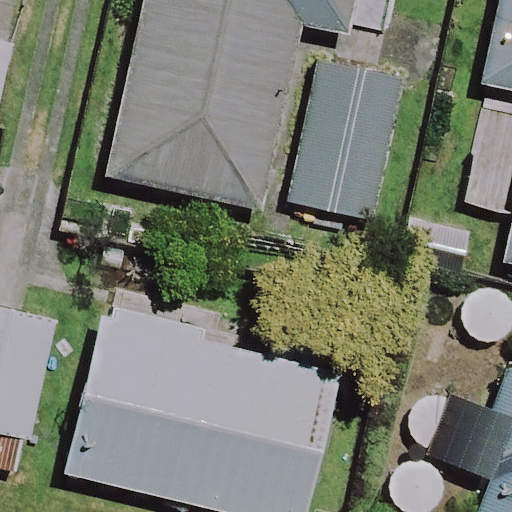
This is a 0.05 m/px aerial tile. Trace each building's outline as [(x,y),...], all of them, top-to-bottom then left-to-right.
[(359,0),(143,0),(106,179),(372,235),(405,80),(345,67),(352,36),(359,0)] [(511,0),(493,0),(473,86),(511,95),(511,193),(496,261),(511,265),(511,0)] [(0,152),(19,42),(0,38),(0,152)] [(49,320),(0,313),(0,438),(32,443),(49,320)] [(302,511),(337,378),(103,318),(63,473),(216,511),(302,511)] [(511,511),(511,369),(474,473),(491,479),(478,511),(511,511)]
